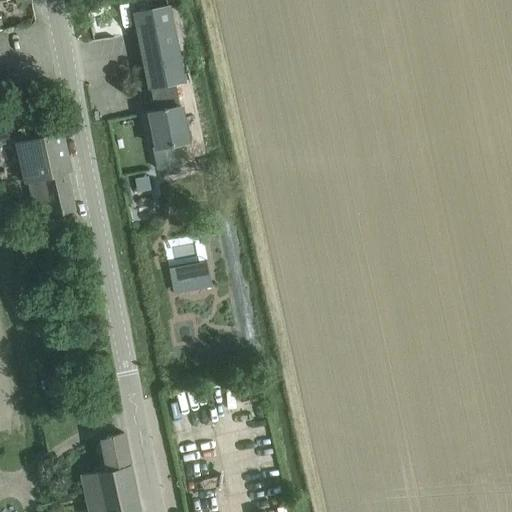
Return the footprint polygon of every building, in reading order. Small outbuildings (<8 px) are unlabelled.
[(148,113),(155,148),(153,148),(158,169),(180,165),(176,145),(191,142),(183,104),(180,105),(176,84),(187,81),(171,7),(134,15),(149,88),(151,88),(156,111),(148,113)] [(32,104),(9,110),(12,121),(35,116),(32,104)] [(9,110),(0,112),(0,126),(9,124),(12,123),(12,121),(9,110)] [(74,210),(76,210),(67,172),(72,171),(63,131),(16,142),(25,183),(29,182),(37,218),(74,210)] [(146,174),(131,177),(134,190),(149,186),(146,174)] [(20,201),(8,204),(12,223),(24,220),(20,201)] [(74,210),(37,218),(38,224),(38,225),(75,217),(74,210)] [(38,225),(38,224),(20,229),(23,242),(26,253),(44,249),(38,225)] [(193,377),(188,348),(165,352),(170,381),(193,377)] [(88,511),(140,511),(125,433),(100,438),(101,442),(99,443),(97,446),(98,453),(101,455),(103,455),(106,470),(81,475),(88,511)]
